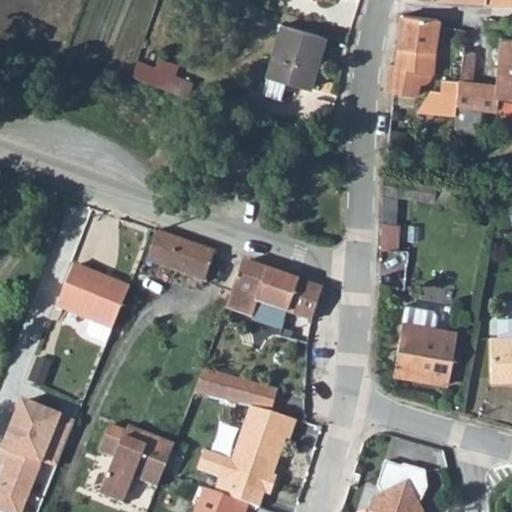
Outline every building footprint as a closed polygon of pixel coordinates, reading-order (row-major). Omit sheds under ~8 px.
[(391,50),(388,67),(397,68),(394,93),(417,96),(421,72),(432,73),(440,23),(405,18),(400,51),(391,50)] [(264,76),(274,79),(289,83),(306,88),(319,36),(278,26),(264,76)] [(460,82),(456,105),(467,107),(497,111),(499,96),(511,97),(511,38),(507,38),(502,38),(496,86),(460,82)] [(465,50),(461,72),(473,74),(475,51),(465,50)] [(138,60),(133,76),(187,97),(193,82),(138,60)] [(289,83),(274,79),(270,94),(285,98),(289,83)] [(444,104),(456,105),(460,82),(446,81),(445,94),(434,93),(421,112),(443,114),(444,104)] [(213,85),(207,104),(241,114),(247,94),(213,85)] [(399,197),(455,208),(458,184),(384,175),(383,193),(381,249),(398,251),(400,224),(397,224),(399,197)] [(140,259),(140,260),(205,282),(217,252),(152,230),(143,252),(140,259)] [(245,262),(229,305),(256,316),(261,300),(312,319),(323,289),(245,262)] [(57,306),(112,327),(129,285),(74,264),(57,306)] [(406,304),(392,375),(448,384),(458,331),(434,327),(436,314),(433,309),(406,304)] [(291,311),(284,326),(300,333),(307,318),(291,311)] [(112,327),(90,319),(86,330),(88,337),(105,343),(112,327)] [(511,336),(490,337),(491,382),(511,381),(511,336)] [(281,388),(205,369),(197,390),(225,397),(252,405),(253,404),(272,412),(281,388)] [(24,511),(45,460),(59,466),(77,417),(22,397),(0,455),(0,460),(6,463),(0,480),(0,507),(10,511),(24,511)] [(272,412),(253,404),(230,458),(223,455),(215,474),(267,495),(274,477),(271,475),(286,440),(290,441),(298,422),(272,412)] [(134,484),(157,493),(161,483),(176,448),(148,437),(145,444),(138,441),(135,448),(124,444),(127,437),(110,430),(98,459),(114,466),(99,502),(122,511),(134,484)] [(400,474),(385,469),(377,492),(381,502),(372,507),(369,511),(416,511),(412,510),(408,503),(410,501),(405,489),(402,490),(397,482),(400,474)] [(404,473),(400,474),(397,482),(402,490),(405,489),(410,501),(408,503),(412,510),(416,511),(428,496),(424,480),(404,473)]
